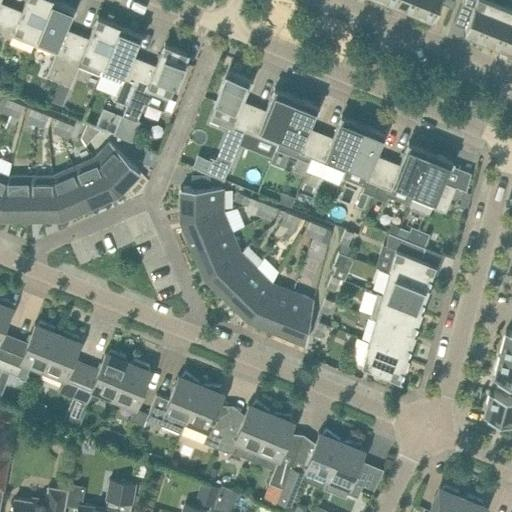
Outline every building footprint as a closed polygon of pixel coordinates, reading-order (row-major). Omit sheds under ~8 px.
[(0,0),(0,30),(11,5),(0,0)] [(11,5),(0,30),(34,44),(36,39),(51,0),(25,0),(22,9),(11,5)] [(36,39),(34,44),(55,52),(46,75),(58,80),(67,57),(78,32),(66,28),(75,6),(60,0),(51,0),(36,39)] [(396,0),(395,4),(414,12),(418,0),(396,0)] [(418,0),(414,12),(433,19),(440,0),(418,0)] [(482,39),(497,3),(490,0),(462,0),(462,1),(474,6),(463,32),(482,39)] [(482,39),(501,47),(511,18),(511,8),(497,3),(482,39)] [(67,57),(58,80),(70,85),(78,65),(100,73),(120,24),(98,15),(89,37),(78,32),(67,57)] [(511,18),(501,47),(511,51),(511,18)] [(120,24),(100,73),(121,82),(114,99),(126,104),(129,96),(134,85),(145,59),(133,55),(142,33),(120,24)] [(134,85),(123,113),(136,118),(147,89),(169,98),(188,51),(165,42),(156,64),(145,59),(134,85)] [(210,156),(204,171),(224,179),(234,155),(244,129),(254,104),(243,99),(252,78),(229,68),(210,115),(231,124),(216,158),(210,156)] [(254,104),(244,129),(278,143),(280,138),(297,96),(274,87),(265,108),(254,104)] [(10,113),(15,100),(3,95),(0,100),(0,108),(2,110),(10,113)] [(278,143),(276,148),(297,156),(299,151),(311,156),(321,131),(310,126),(319,105),(297,96),(280,138),(278,143)] [(18,116),(23,103),(15,100),(10,113),(5,127),(13,130),(18,116)] [(35,123),(41,110),(33,107),(28,120),(35,123)] [(48,114),(41,110),(35,123),(43,126),(48,114)] [(311,156),(305,171),(339,184),(347,165),(364,123),(341,114),(332,136),(321,131),(311,156)] [(61,133),(66,121),(58,118),(53,130),(61,133)] [(69,137),(74,124),(66,121),(61,133),(69,137)] [(364,123),(347,165),(368,173),(366,178),(366,179),(378,183),(388,158),(377,154),(386,132),(364,123)] [(110,140),(94,157),(118,192),(119,192),(118,190),(125,185),(140,170),(110,140)] [(388,158),(378,183),(390,188),(393,183),(414,192),(431,150),(408,141),(399,163),(388,158)] [(414,192),(412,197),(433,206),(445,211),(456,185),(444,181),(453,159),(431,150),(414,192)] [(0,167),(9,170),(12,159),(0,156),(0,167)] [(94,157),(73,165),(90,204),(109,196),(116,191),(118,193),(118,192),(94,157)] [(73,165),(53,174),(61,216),(62,216),(62,215),(70,213),(90,204),(73,165)] [(0,216),(8,174),(0,170),(0,216)] [(8,174),(0,216),(0,217),(1,217),(1,216),(10,217),(31,217),(30,174),(8,174)] [(53,174),(30,174),(31,217),(52,217),(61,215),(61,217),(61,216),(53,174)] [(364,185),(362,190),(373,195),(378,183),(366,179),(364,185)] [(378,183),(373,195),(385,200),(387,194),(390,188),(378,183)] [(180,217),(181,218),(223,209),(223,186),(180,186),(180,208),(182,217),(180,217)] [(234,198),(247,204),(250,196),(237,191),(234,198)] [(282,191),(278,201),(291,206),(295,196),(282,191)] [(263,216),(268,203),(260,200),(255,212),(263,216)] [(276,206),(268,203),(263,216),(270,219),(276,206)] [(184,227),(192,246),(231,230),(223,209),(181,218),(182,218),(184,227)] [(285,210),(280,223),(288,226),(293,213),(285,210)] [(296,229),(301,216),(293,213),(288,226),(289,226),(282,234),(287,239),(296,229)] [(318,223),(310,220),(305,233),(313,236),(318,223)] [(392,222),(389,231),(397,234),(400,225),(392,222)] [(326,226),(318,223),(313,236),(321,239),(326,226)] [(353,231),(345,228),(340,241),(348,244),(353,231)] [(204,274),(240,250),(231,230),(192,246),(200,266),(205,273),(204,274)] [(436,263),(420,257),(424,245),(397,234),(389,231),(387,244),(396,248),(389,271),(426,286),(429,288),(435,272),(430,269),(433,263),(436,264),(436,263)] [(211,281),(226,296),(256,266),(240,250),(204,274),(205,275),(206,274),(211,281)] [(339,250),(333,263),(341,266),(347,254),(339,250)] [(247,317),(248,318),(272,282),(256,266),(226,296),(241,311),(248,316),(247,317)] [(423,293),(426,286),(389,271),(382,293),(382,294),(419,309),(422,311),(429,295),(423,293)] [(332,273),(327,286),(335,290),(340,277),(332,273)] [(257,321),(276,329),(292,290),(272,282),(248,318),(249,317),(257,321)] [(292,290),(276,329),(296,337),(305,339),(304,341),(306,341),(314,299),(292,290)] [(382,293),(377,291),(369,315),(375,318),(375,317),(412,333),(415,334),(422,318),(416,316),(419,309),(382,294),(382,293)] [(0,367),(2,368),(16,334),(3,329),(7,318),(9,299),(0,297),(0,367)] [(325,297),(320,309),(328,313),(333,300),(325,297)] [(415,341),(410,339),(412,333),(375,317),(375,318),(368,340),(406,356),(408,357),(415,341)] [(27,372),(31,361),(44,366),(58,332),(54,330),(55,326),(39,320),(38,324),(34,322),(34,323),(35,324),(28,339),(16,334),(2,368),(20,375),(19,377),(25,379),(28,372),(27,372)] [(327,323),(319,320),(313,333),(321,336),(327,323)] [(506,328),(499,353),(511,356),(511,329),(510,329),(509,331),(507,330),(508,328),(506,328)] [(60,389),(73,394),(85,364),(73,358),(80,342),(81,341),(77,340),(79,336),(63,329),(61,333),(58,332),(44,366),(65,375),(60,389)] [(403,362),(406,356),(368,340),(361,364),(375,370),(373,375),(394,380),(395,378),(402,380),(408,364),(403,362)] [(114,395),(128,360),(124,359),(126,355),(110,348),(108,352),(105,351),(104,352),(105,352),(98,369),(85,364),(73,394),(86,400),(91,402),(98,398),(102,390),(114,395)] [(511,356),(499,353),(493,377),(494,377),(495,376),(497,376),(497,378),(511,382),(511,356)] [(128,360),(114,395),(137,404),(138,403),(137,403),(150,370),(151,371),(151,370),(148,368),(149,364),(133,358),(132,362),(128,360)] [(187,418),(201,383),(198,382),(199,381),(185,370),(174,385),(168,398),(156,393),(147,413),(146,417),(147,417),(159,423),(180,432),(180,431),(185,417),(187,418)] [(216,446),(220,436),(207,431),(209,427),(210,427),(210,426),(209,426),(218,403),(221,385),(204,382),(203,384),(201,383),(187,418),(185,417),(180,431),(203,440),(216,446)] [(511,394),(494,390),(493,392),(491,391),(491,389),(490,389),(484,409),(485,409),(484,413),(487,414),(487,415),(509,422),(508,425),(511,426),(511,394)] [(224,427),(220,436),(216,446),(230,451),(230,450),(252,459),(257,447),(271,412),(269,411),(269,409),(256,399),(244,414),(237,432),(224,427)] [(146,417),(147,413),(134,408),(130,418),(144,423),(147,417),(146,417)] [(274,413),(271,412),(257,447),(280,456),(281,455),(280,454),(289,432),(291,413),(274,411),(274,413)] [(304,466),(327,475),(342,440),(339,439),(340,438),(326,427),(315,442),(306,465),(305,465),(304,466)] [(342,440),(327,475),(349,484),(347,491),(358,496),(368,470),(357,465),(363,451),(364,451),(365,450),(361,448),(362,442),(345,440),(344,441),(342,440)] [(0,487),(3,488),(8,458),(5,457),(7,445),(0,444),(0,487)] [(281,487),(290,465),(277,459),(268,482),(281,487)] [(290,465),(281,487),(276,499),(290,505),(304,470),(290,465)] [(78,502),(76,511),(129,511),(135,481),(109,477),(105,507),(78,502)] [(220,483),(202,478),(196,500),(214,505),(220,483)] [(216,503),(232,509),(240,489),(224,483),(216,503)] [(455,511),(462,496),(458,494),(459,490),(444,484),(442,488),(439,487),(429,511),(455,511)] [(15,496),(12,511),(63,511),(68,488),(48,485),(45,500),(33,498),(32,499),(15,496)] [(481,511),(484,505),(481,504),(483,500),(467,493),(466,497),(462,496),(455,511),(481,511)] [(204,511),(206,508),(185,501),(181,511),(204,511)] [(298,502),(294,510),(299,511),(304,511),(307,505),(298,502)]
